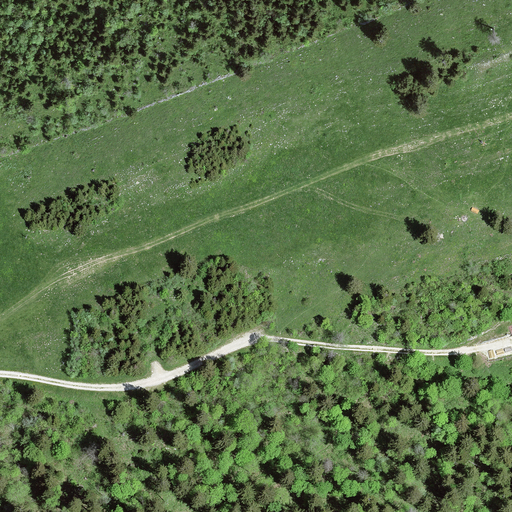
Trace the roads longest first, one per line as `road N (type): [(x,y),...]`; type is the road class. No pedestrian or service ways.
road 1 (track): [(0,319),(91,271),(358,162),(511,113)]
road 2 (track): [(0,372),(131,386),(254,339),(422,354),(476,350)]
